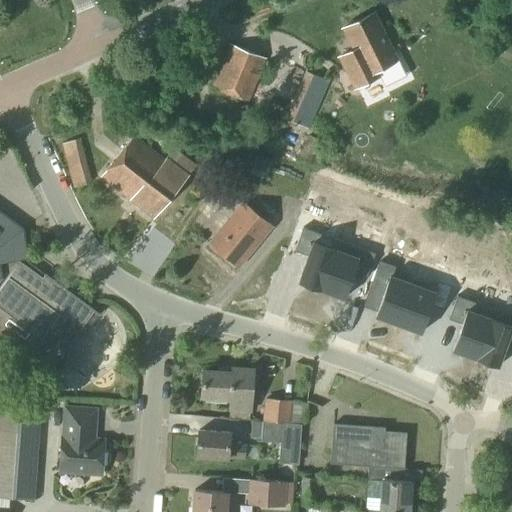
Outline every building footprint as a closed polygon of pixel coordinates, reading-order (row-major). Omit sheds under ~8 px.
[(353,90),(382,76),(379,70),(395,61),(372,14),(344,28),(354,48),(337,57),(353,90)] [(248,103),(266,59),(229,45),(211,88),(248,103)] [(310,131),(330,83),(305,72),(284,120),(310,131)] [(183,100),(187,96),(179,89),(175,93),(183,100)] [(189,128),(194,132),(200,123),(187,115),(178,129),(185,133),(189,128)] [(267,148),(278,123),(263,116),(254,137),(253,141),(267,148)] [(317,160),(325,142),(308,135),(300,153),(317,160)] [(159,156),(133,136),(101,177),(153,219),(186,176),(187,177),(196,166),(169,145),(159,156)] [(264,173),(267,164),(255,160),(252,169),(264,173)] [(242,204),(210,242),(238,265),(270,227),(242,204)] [(41,278),(17,260),(25,259),(20,231),(0,215),(0,333),(0,339),(52,378),(53,377),(47,372),(92,311),(98,316),(99,315),(44,274),(41,278)] [(339,246),(313,237),(299,280),(325,288),(339,246)] [(339,246),(325,288),(351,297),(365,255),(339,246)] [(421,280),(395,271),(381,313),(407,322),(421,280)] [(421,280),(407,322),(433,331),(447,288),(421,280)] [(463,347),(489,355),(503,313),(477,304),(463,347)] [(511,316),(503,313),(489,355),(511,363),(511,316)] [(249,410),(252,370),(219,368),(218,373),(203,371),(201,396),(230,398),(229,409),(230,409),(229,420),(248,421),(248,410),(249,410)] [(303,425),(307,403),(292,401),(264,400),(263,421),(289,423),(300,424),(303,425)] [(101,475),(102,466),(105,465),(106,463),(108,460),(109,458),(108,455),(108,453),(106,451),(103,450),(104,441),(95,440),(98,408),(63,405),(60,437),(61,437),(59,471),(101,475)] [(0,497),(34,500),(39,434),(40,412),(0,408),(0,497)] [(300,424),(289,423),(263,421),(260,421),(259,441),(278,442),(278,452),(298,454),(299,443),(300,424)] [(368,466),(398,468),(400,438),(384,437),(384,428),(333,424),(330,464),(368,467),(368,466)] [(256,460),(257,447),(245,447),(246,445),(229,444),(229,433),(198,431),(196,457),(228,459),(244,460),(245,459),(256,460)] [(397,481),(398,468),(368,466),(368,467),(367,481),(381,482),(379,511),(395,511),(408,511),(411,482),(397,481)] [(314,507),(316,479),(302,478),(301,485),(299,505),(314,507)] [(249,494),(249,503),(284,505),(284,503),(286,482),(250,479),(249,494)] [(233,511),(234,493),(194,490),(192,511),(233,511)] [(169,511),(169,492),(159,493),(160,511),(169,511)]
